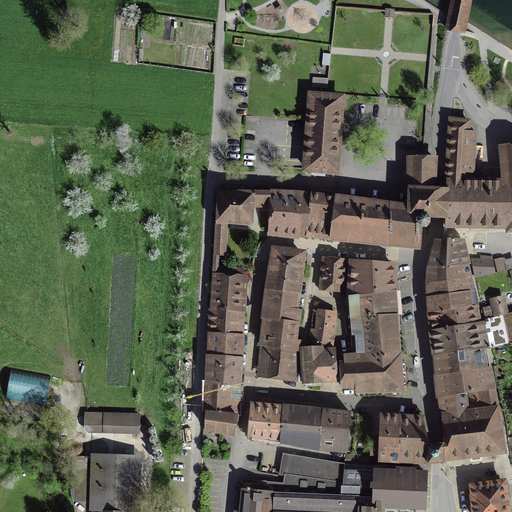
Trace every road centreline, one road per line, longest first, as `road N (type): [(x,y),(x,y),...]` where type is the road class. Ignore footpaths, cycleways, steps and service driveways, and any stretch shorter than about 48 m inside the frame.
road 1 (residential): [(192,511),(211,177)]
road 2 (residential): [(248,386),(266,247),(276,241),(420,258)]
road 3 (residential): [(211,177),(400,200),(405,153),(440,153)]
road 4 (residential): [(428,405),(337,402),(248,386)]
road 5 (residential): [(211,177),(223,0)]
road 6 (residential): [(420,258),(428,405)]
road 7 (residential): [(248,386),(230,511)]
